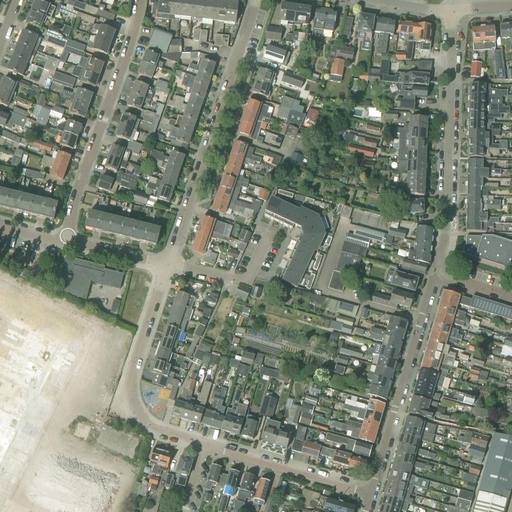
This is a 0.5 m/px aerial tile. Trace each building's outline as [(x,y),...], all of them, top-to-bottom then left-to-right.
[(45,18),(47,19),(47,18),(50,20),(55,8),(35,0),(30,12),(45,18)] [(169,16),(170,8),(170,0),(159,0),(159,5),(153,4),(151,18),(168,20),(169,16)] [(170,0),(170,8),(169,16),(180,17),(181,8),(181,0),(170,0)] [(181,0),(181,8),(180,17),(191,19),(192,8),(192,0),(181,0)] [(202,0),(192,0),(192,8),(191,19),(201,20),(203,8),(204,0),(202,0)] [(204,0),(203,8),(201,20),(212,21),(214,8),(215,1),(204,0)] [(215,1),(214,8),(212,21),(223,23),(226,3),(215,1)] [(72,8),(82,12),(84,6),(75,2),(74,3),(72,8)] [(223,23),(234,24),(237,4),(226,3),(223,23)] [(293,26),(296,7),(294,6),(293,7),(290,7),(290,6),(282,5),(279,22),(287,23),(287,26),(293,26)] [(55,12),(75,20),(77,14),(58,6),(55,12)] [(86,6),(84,12),(93,15),(95,9),(86,6)] [(305,8),(296,7),(293,26),(300,28),(300,25),(307,26),(310,9),(307,8),(307,9),(305,9),(305,8)] [(98,10),(97,10),(95,17),(108,22),(111,15),(98,10)] [(322,38),(323,32),(326,11),(316,10),(312,37),(322,38)] [(336,12),(326,11),(323,32),(333,33),(336,12)] [(45,18),(30,12),(26,23),(40,29),(43,24),(44,24),(47,19),(45,18)] [(77,14),(75,20),(93,26),(95,20),(77,14)] [(373,18),(359,16),(357,33),(365,34),(364,42),(363,42),(362,50),(370,51),(371,43),(370,43),(371,35),(373,18)] [(384,35),(386,20),(377,18),(374,33),(380,34),(377,48),(375,55),(380,55),(381,53),(381,49),(382,41),(384,35)] [(381,53),(385,54),(388,35),(393,36),(395,21),(386,20),(384,35),(382,41),(381,49),(381,53)] [(414,33),(417,34),(417,25),(417,26),(398,23),(397,34),(407,36),(407,35),(414,36),(414,33)] [(94,38),(96,39),(112,44),(113,43),(114,37),(113,36),(115,32),(95,25),(93,31),(96,32),(94,38)] [(407,35),(407,36),(406,42),(415,43),(420,43),(419,48),(428,49),(428,44),(429,44),(430,34),(430,26),(423,26),(417,25),(417,34),(414,33),(414,36),(407,35)] [(511,54),(510,51),(508,25),(499,25),(501,47),(505,46),(505,54),(511,54)] [(486,27),(482,28),(484,52),(491,51),(491,50),(495,50),(493,27),(491,27),(490,26),(487,26),(486,27)] [(473,52),(484,52),(482,28),(478,28),(477,27),(474,28),(473,28),(471,29),(473,52)] [(280,30),(267,28),(265,40),(279,42),(280,30)] [(45,36),(54,39),(56,40),(58,35),(58,34),(48,30),(45,36)] [(170,41),(171,41),(172,37),(154,30),(148,48),(163,53),(165,54),(168,48),(170,41)] [(17,45),(36,52),(41,39),(22,32),(17,45)] [(348,40),(349,38),(350,35),(349,35),(349,33),(343,32),(341,39),(348,40)] [(292,33),(291,41),(309,45),(310,35),(292,33)] [(228,37),(222,36),(220,47),(227,48),(228,37)] [(112,44),(96,39),(94,38),(92,44),(89,43),(87,49),(106,55),(108,51),(109,51),(112,46),(112,44)] [(66,44),(61,42),(56,40),(54,39),(51,45),(63,50),(65,47),(66,44)] [(67,40),(66,44),(65,47),(83,53),(85,47),(67,40)] [(30,56),(34,58),(36,52),(17,45),(12,57),(28,64),(30,56)] [(396,52),(404,53),(405,46),(397,45),(396,52)] [(335,60),(337,47),(329,46),(327,59),(333,60),(335,60)] [(85,54),(83,53),(65,47),(63,50),(63,52),(80,58),(83,59),(85,54)] [(335,60),(344,62),(345,63),(346,59),(352,60),(353,50),(337,47),(335,60)] [(161,70),(163,64),(158,62),(159,57),(146,52),(142,63),(161,70)] [(505,81),(503,63),(502,63),(501,52),(493,52),(496,81),(505,81)] [(166,55),(165,54),(163,53),(161,58),(177,64),(179,59),(180,60),(181,56),(176,54),(166,55)] [(7,70),(22,77),(28,64),(12,57),(7,70)] [(43,70),(48,72),(53,59),(48,57),(43,70)] [(77,68),(84,71),(99,76),(103,65),(89,59),(88,60),(83,59),(80,58),(77,68)] [(59,61),(53,59),(48,72),(54,75),(55,73),(59,61)] [(188,69),(198,72),(211,77),(215,65),(199,60),(197,67),(189,65),(188,69)] [(341,78),(344,62),(335,60),(333,60),(330,76),(341,78)] [(418,62),(417,71),(430,72),(431,62),(418,62)] [(151,79),(156,81),(157,81),(160,74),(156,72),(158,69),(161,71),(161,70),(142,63),(137,75),(151,80),(151,79)] [(470,78),(480,79),(481,63),(471,63),(470,78)] [(77,69),(76,68),(74,68),(71,76),(78,78),(77,81),(81,82),(81,83),(95,88),(99,76),(84,71),(77,68),(77,69)] [(255,81),(269,86),(270,86),(273,75),(259,70),(255,81)] [(194,84),(207,88),(211,77),(198,72),(194,84)] [(54,75),(53,77),(73,85),(75,80),(55,73),(54,75)] [(281,83),(300,89),(303,79),(293,76),(284,73),(281,83)] [(367,82),(367,75),(367,74),(359,73),(358,81),(367,82)] [(367,82),(379,83),(379,76),(367,75),(367,82)] [(426,87),(427,76),(410,75),(402,78),(381,77),(381,83),(426,87)] [(72,90),(73,85),(53,77),(51,82),(72,90)] [(3,79),(0,87),(0,91),(12,96),(17,84),(3,79)] [(194,84),(190,82),(183,80),(181,86),(188,88),(188,87),(190,88),(188,94),(190,95),(203,99),(207,88),(194,84)] [(20,81),(18,87),(28,90),(30,85),(20,81)] [(156,81),(155,85),(166,89),(168,85),(157,81),(156,81)] [(270,86),(269,86),(255,81),(251,93),(266,98),(270,86)] [(153,90),(148,88),(135,83),(131,94),(150,101),(154,91),(154,90),(153,90)] [(154,91),(167,96),(169,91),(166,89),(155,85),(153,90),(154,90),(154,91)] [(490,90),(490,86),(469,85),(469,97),(501,97),(506,97),(507,91),(496,91),(496,90),(490,90)] [(397,94),(396,109),(412,111),(413,98),(426,99),(427,89),(401,87),(400,92),(397,94)] [(73,102),(88,107),(92,95),(77,90),(75,95),(62,90),(59,97),(73,102)] [(0,91),(0,104),(8,108),(12,96),(0,91)] [(16,97),(36,103),(38,97),(18,91),(16,97)] [(143,104),(148,106),(150,101),(131,94),(126,106),(140,111),(143,104)] [(40,95),(36,106),(42,108),(46,97),(40,95)] [(186,107),(199,111),(203,99),(190,95),(186,107)] [(285,109),(290,110),(290,111),(294,101),(277,95),(275,100),(270,98),(268,103),(285,109)] [(469,97),(469,105),(490,106),(490,102),(500,103),(501,97),(469,97)] [(269,108),(248,101),(244,112),(269,120),(271,115),(267,114),(269,108)] [(88,107),(73,102),(69,113),(84,119),(88,107)] [(199,111),(186,107),(182,105),(175,103),(173,109),(184,112),(182,118),(196,122),(199,111)] [(490,106),(469,105),(469,114),(500,115),(508,115),(508,108),(501,108),(501,106),(490,106)] [(36,106),(33,114),(39,116),(42,108),(36,106)] [(65,111),(54,107),(52,111),(62,115),(63,116),(65,111)] [(14,108),(12,114),(25,119),(28,114),(14,108)] [(35,123),(41,125),(45,127),(49,116),(51,112),(42,108),(39,116),(37,119),(35,123)] [(286,120),(290,110),(285,109),(281,119),(286,120)] [(306,116),(290,111),(290,110),(286,120),(285,126),(286,126),(292,128),(297,130),(299,130),(306,116)] [(318,112),(309,110),(306,119),(315,122),(318,112)] [(51,112),(49,116),(60,120),(62,115),(52,111),(51,111),(51,112)] [(146,112),(144,117),(158,122),(160,117),(146,112)] [(269,120),(244,112),(241,124),(260,130),(262,123),(268,125),(269,120)] [(384,120),(397,121),(397,113),(384,112),(384,120)] [(8,118),(0,114),(0,126),(11,130),(13,125),(24,130),(27,120),(25,119),(12,114),(10,119),(8,118)] [(119,126),(132,130),(136,119),(123,114),(119,126)] [(491,123),(494,124),(494,120),(500,120),(500,115),(469,114),(468,123),(491,123)] [(167,125),(179,129),(192,134),(196,122),(182,118),(178,116),(176,122),(169,120),(167,125)] [(148,135),(153,137),(158,122),(144,117),(142,122),(151,125),(148,135)] [(426,130),(426,119),(409,118),(408,125),(404,125),(404,129),(426,130)] [(63,134),(63,133),(77,138),(81,127),(67,122),(65,129),(58,126),(56,131),(63,134)] [(35,141),(41,125),(35,123),(29,139),(35,141)] [(159,129),(172,133),(170,139),(188,145),(192,134),(179,129),(167,125),(161,123),(159,129)] [(468,132),(495,132),(499,132),(499,127),(490,127),(491,123),(468,123),(468,132)] [(241,124),(237,135),(261,143),(263,139),(257,137),(260,130),(241,124)] [(366,124),(365,130),(378,133),(380,128),(366,124)] [(142,146),(132,142),(136,132),(132,130),(119,126),(115,137),(129,142),(127,146),(140,151),(142,146)] [(292,128),(286,126),(283,136),(284,136),(289,138),(292,128)] [(294,140),(295,137),(297,130),(292,128),(289,138),(294,140)] [(426,141),(426,130),(404,129),(396,129),(396,135),(398,135),(398,140),(408,140),(426,141)] [(16,137),(4,132),(2,138),(14,143),(16,137)] [(499,132),(495,132),(468,132),(468,141),(492,141),(492,137),(499,137),(499,132)] [(63,133),(63,134),(59,145),(73,150),(77,138),(63,133)] [(355,136),(348,134),(347,136),(344,135),(343,140),(354,143),(355,136)] [(296,144),(295,149),(305,152),(307,152),(310,142),(295,137),(294,140),(293,143),(296,144)] [(279,148),(281,142),(271,139),(271,140),(265,138),(264,143),(279,148)] [(357,138),(356,144),(362,146),(375,149),(377,143),(364,140),(357,138)] [(398,151),(425,152),(426,141),(408,140),(398,140),(398,151)] [(468,141),(468,149),(499,150),(499,146),(492,146),(492,141),(468,141)] [(41,143),(39,149),(49,153),(52,147),(41,143)] [(253,149),(234,143),(230,154),(255,163),(259,164),(260,160),(251,157),(253,149)] [(108,157),(120,161),(126,163),(129,157),(123,155),(125,150),(112,146),(108,157)] [(126,151),(139,156),(140,151),(127,146),(126,151)] [(374,150),(358,147),(356,154),(372,158),(374,150)] [(13,156),(21,159),(23,152),(16,149),(13,156)] [(307,152),(305,152),(295,149),(293,154),(292,154),(290,159),(301,163),(303,157),(307,158),(309,153),(307,152)] [(490,159),(490,155),(498,156),(499,150),(468,149),(468,159),(490,159)] [(180,169),(184,157),(171,153),(169,159),(162,157),(163,154),(152,150),(149,159),(155,161),(180,169)] [(425,163),(425,152),(398,151),(397,162),(425,163)] [(55,160),(43,156),(42,160),(66,169),(70,158),(57,153),(55,160)] [(255,163),(230,154),(227,166),(240,170),(242,164),(247,166),(248,165),(254,167),(255,163)] [(275,156),(271,165),(277,168),(282,158),(276,156),(275,156)] [(104,168),(117,173),(118,167),(124,170),(126,163),(120,161),(108,157),(104,168)] [(298,172),(301,163),(290,159),(287,169),(298,172)] [(49,176),(62,181),(66,169),(42,160),(40,165),(52,169),(49,176)] [(163,176),(176,180),(180,169),(155,161),(154,166),(165,170),(163,176)] [(468,161),(467,170),(494,171),(494,167),(482,167),(483,161),(468,161)] [(424,174),(425,163),(397,162),(397,173),(424,174)] [(240,170),(227,166),(223,177),(247,186),(249,181),(243,179),(243,178),(238,176),(240,170)] [(44,175),(25,170),(24,176),(43,181),(44,175)] [(467,170),(467,179),(482,179),(487,179),(487,174),(494,175),(494,171),(467,170)] [(116,177),(117,178),(136,184),(139,178),(125,173),(124,175),(118,172),(116,177)] [(0,207),(53,221),(57,205),(49,203),(52,186),(44,184),(40,201),(25,197),(29,180),(21,178),(17,195),(2,191),(6,175),(0,173),(0,207)] [(424,185),(424,174),(397,173),(397,184),(424,185)] [(148,183),(172,192),(176,180),(163,176),(161,182),(150,178),(148,183)] [(97,189),(115,195),(118,186),(134,192),(136,184),(117,178),(116,177),(114,182),(101,177),(97,189)] [(247,186),(223,177),(219,189),(232,193),(238,195),(240,187),(246,189),(247,186)] [(487,184),(482,184),(482,179),(467,179),(467,188),(493,188),(493,189),(497,189),(497,184),(487,184)] [(155,199),(168,203),(172,192),(148,183),(146,189),(157,193),(155,199)] [(272,186),(270,186),(265,184),(263,190),(269,193),(272,186)] [(397,184),(396,196),(423,197),(424,185),(397,184)] [(467,188),(467,196),(487,197),(487,192),(493,192),(493,189),(493,188),(467,188)] [(232,193),(219,189),(215,200),(244,209),(250,211),(251,207),(236,201),(238,195),(232,193)] [(266,202),(270,193),(261,190),(257,199),(266,202)] [(131,201),(146,206),(149,197),(134,192),(131,201)] [(466,205),(499,206),(500,201),(492,201),(492,202),(487,202),(487,197),(467,196),(466,205)] [(84,229),(148,244),(156,246),(160,230),(152,228),(156,212),(147,210),(144,221),(148,222),(147,227),(128,222),(132,206),(124,203),(120,220),(105,216),(109,200),(100,198),(97,210),(100,211),(100,214),(96,213),(96,214),(88,212),(84,229)] [(264,216),(273,221),(281,203),(272,199),(264,216)] [(215,200),(211,212),(224,216),(227,210),(242,215),(244,209),(215,200)] [(403,202),(404,216),(415,215),(415,214),(423,213),(422,201),(403,202)] [(281,203),(273,221),(282,225),(290,208),(281,203)] [(466,205),(466,214),(487,215),(487,210),(488,210),(499,211),(499,206),(466,205)] [(301,210),(292,229),(294,226),(301,229),(317,217),(312,215),(314,211),(303,206),(301,210)] [(348,221),(352,209),(343,206),(339,218),(348,221)] [(299,212),(290,208),(282,225),(292,229),(301,210),(299,212)] [(466,214),(466,223),(493,224),(498,224),(498,219),(488,218),(488,220),(486,220),(487,215),(466,214)] [(215,221),(202,217),(198,229),(229,239),(231,235),(218,231),(219,229),(213,227),(215,221)] [(324,235),(317,217),(301,229),(304,237),(324,235)] [(486,228),(492,228),(493,224),(466,223),(466,232),(486,233),(486,228)] [(385,235),(355,226),(353,235),(353,236),(370,240),(382,244),(385,235)] [(433,236),(433,230),(416,227),(415,232),(412,232),(412,237),(415,237),(414,242),(432,246),(433,236)] [(406,232),(397,230),(389,228),(387,236),(404,240),(406,232)] [(195,240),(208,244),(210,239),(215,240),(216,239),(228,243),(229,239),(198,229),(195,240)] [(238,241),(247,245),(251,234),(243,231),(238,241)] [(347,234),(344,242),(351,244),(360,247),(367,249),(370,240),(353,236),(353,235),(347,234)] [(324,235),(304,237),(300,244),(297,242),(296,243),(316,252),(324,235)] [(467,255),(476,258),(511,269),(511,243),(492,237),(466,237),(465,246),(467,246),(467,255)] [(201,262),(213,266),(217,255),(211,253),(211,252),(206,250),(208,244),(195,240),(191,252),(204,256),(201,262)] [(408,251),(431,256),(432,246),(414,242),(407,241),(406,244),(409,245),(408,251)] [(341,253),(355,257),(357,258),(360,247),(351,244),(344,242),(341,253)] [(247,245),(241,243),(237,251),(243,254),(247,245)] [(296,243),(292,252),(309,260),(313,251),(316,252),(296,243)] [(226,256),(235,259),(236,259),(238,254),(228,251),(226,256)] [(408,251),(407,260),(429,265),(431,256),(408,251)] [(309,260),(292,252),(288,261),(305,269),(309,260)] [(334,272),(347,276),(349,276),(355,257),(341,253),(340,253),(334,272)] [(86,300),(90,283),(119,290),(123,275),(89,266),(90,264),(65,257),(56,293),(86,300)] [(427,265),(429,266),(429,265),(407,260),(403,259),(401,270),(409,271),(424,275),(427,265)] [(288,261),(283,270),(300,278),(305,269),(288,261)] [(374,277),(373,281),(383,283),(386,270),(360,262),(358,272),(374,277)] [(26,279),(29,273),(22,270),(19,276),(26,279)] [(283,270),(279,280),(296,288),(300,278),(283,270)] [(347,276),(334,272),(333,271),(328,289),(342,293),(347,276)] [(417,280),(394,273),(391,286),(414,292),(415,286),(417,287),(419,282),(417,281),(417,280)] [(249,291),(237,286),(233,296),(245,301),(249,291)] [(258,299),(261,289),(254,287),(252,298),(258,299)] [(282,294),(291,296),(293,290),(284,287),(282,294)] [(374,294),(371,303),(396,310),(397,306),(409,309),(412,297),(392,291),(390,299),(374,294)] [(439,306),(456,311),(458,305),(469,308),(471,300),(443,292),(439,306)] [(93,335),(93,331),(51,313),(46,313),(44,308),(10,293),(10,332),(7,333),(3,340),(3,334),(1,325),(0,327),(0,353),(52,375),(53,375),(55,382),(70,382),(66,380),(72,379),(78,364),(78,363),(76,354),(79,346),(73,344),(90,344),(93,335)] [(173,304),(185,308),(190,310),(194,298),(177,293),(173,304)] [(217,300),(205,296),(203,301),(215,305),(217,300)] [(511,308),(472,296),(471,300),(469,308),(511,321),(511,308)] [(336,313),(355,318),(358,308),(339,303),(336,313)] [(187,322),(189,322),(191,317),(183,314),(185,308),(173,304),(170,316),(187,322)] [(465,314),(456,311),(439,306),(436,315),(463,322),(464,317),(465,314)] [(247,319),(250,309),(244,308),(241,317),(247,319)] [(204,309),(202,314),(209,317),(211,312),(204,309)] [(365,320),(368,311),(362,309),(359,318),(365,320)] [(387,327),(405,332),(408,322),(384,315),(382,321),(388,323),(387,327)] [(454,324),(453,325),(463,328),(464,323),(463,322),(436,315),(434,324),(451,329),(452,323),(454,324)] [(166,327),(181,332),(183,333),(187,322),(170,316),(166,327)] [(335,322),(343,325),(351,327),(353,321),(337,316),(335,322)] [(204,328),(207,322),(201,319),(198,325),(204,328)] [(340,332),(342,325),(331,322),(329,329),(340,332)] [(448,338),(457,341),(464,342),(465,338),(457,335),(457,336),(451,334),(450,335),(449,334),(451,329),(434,324),(431,333),(448,338)] [(199,339),(204,328),(198,325),(193,337),(194,337),(199,339)] [(352,328),(343,325),(340,332),(350,335),(352,328)] [(173,342),(177,343),(181,332),(166,327),(162,338),(173,342)] [(370,333),(402,342),(405,332),(387,327),(385,332),(372,328),(370,333)] [(476,337),(478,330),(466,327),(464,333),(476,337)] [(338,335),(331,333),(328,341),(335,343),(338,335)] [(381,347),(399,352),(402,342),(370,333),(369,339),(382,343),(381,347)] [(457,341),(448,338),(431,333),(428,341),(445,346),(450,348),(452,344),(456,345),(457,341)] [(194,337),(190,347),(194,350),(199,339),(194,337)] [(506,337),(503,346),(510,349),(511,349),(511,339),(506,337)] [(162,338),(158,350),(172,354),(174,349),(175,349),(177,343),(173,342),(162,338)] [(450,348),(445,346),(428,341),(426,350),(442,355),(454,359),(456,355),(449,353),(450,348)] [(470,344),(468,350),(476,353),(478,347),(470,344)] [(342,346),(341,346),(339,353),(361,360),(363,353),(342,346)] [(378,357),(396,362),(399,352),(381,347),(380,352),(375,350),(373,355),(378,357)] [(168,366),(172,354),(158,350),(154,361),(168,366)] [(201,362),(202,359),(203,357),(205,353),(197,350),(193,359),(201,362)] [(240,362),(252,365),(255,353),(243,350),(240,362)] [(454,359),(442,355),(426,350),(423,359),(440,364),(449,367),(452,368),(454,359)] [(219,356),(211,354),(211,355),(210,359),(208,364),(216,366),(217,361),(219,356)] [(339,356),(339,357),(337,363),(346,366),(348,359),(339,356)] [(482,366),(484,360),(472,356),(470,363),(482,366)] [(376,366),(394,372),(396,362),(378,357),(376,366)] [(511,360),(505,358),(503,364),(511,367),(511,360)] [(449,367),(440,364),(423,359),(420,368),(446,376),(449,367)] [(168,366),(154,361),(151,373),(155,374),(152,382),(155,383),(155,385),(171,391),(172,386),(177,388),(178,382),(165,378),(169,366),(168,366)] [(193,363),(192,370),(200,371),(201,365),(193,363)] [(249,368),(239,365),(236,375),(246,378),(249,368)] [(343,376),(345,369),(335,366),(333,373),(343,376)] [(368,375),(391,381),(394,372),(376,366),(373,374),(369,372),(368,375)] [(272,371),(270,378),(276,380),(278,372),(272,371)] [(417,381),(434,387),(435,387),(438,376),(420,371),(417,381)] [(260,380),(274,384),(275,382),(269,381),(270,374),(262,372),(260,380)] [(191,380),(194,381),(194,380),(195,380),(197,375),(192,373),(189,380),(187,379),(184,390),(183,390),(182,396),(180,395),(178,403),(175,402),(171,416),(179,419),(183,404),(187,391),(188,388),(188,389),(191,380)] [(278,381),(289,384),(291,377),(280,374),(278,381)] [(371,382),(370,386),(388,391),(391,381),(368,375),(366,380),(371,382)] [(338,378),(332,376),(330,385),(337,387),(337,385),(341,387),(344,379),(338,377),(338,378)] [(194,400),(190,399),(192,393),(191,392),(195,381),(194,381),(191,380),(188,389),(188,388),(187,391),(183,404),(179,419),(190,422),(194,408),(192,407),(194,400)] [(413,394),(431,400),(438,402),(440,396),(433,394),(435,387),(434,387),(417,381),(413,394)] [(199,425),(211,384),(204,382),(200,394),(198,394),(196,401),(201,402),(199,409),(194,408),(190,422),(199,425)] [(319,395),(321,387),(312,385),(310,392),(319,395)] [(364,390),(363,395),(385,401),(388,391),(370,386),(368,391),(364,390)] [(465,395),(463,403),(472,406),(475,398),(465,395)] [(210,412),(205,411),(201,425),(210,428),(218,397),(214,396),(212,401),(213,402),(210,412)] [(259,416),(265,417),(270,398),(264,396),(259,416)] [(219,430),(223,416),(218,415),(221,404),(222,404),(224,399),(218,397),(210,428),(219,430)] [(317,400),(306,397),(304,402),(315,406),(317,400)] [(410,406),(437,413),(440,414),(443,415),(443,414),(444,410),(436,408),(437,405),(412,397),(410,406)] [(277,400),(270,398),(265,417),(271,419),(277,400)] [(344,405),(358,409),(381,416),(384,406),(369,401),(367,406),(345,400),(344,405)] [(442,400),(440,405),(442,406),(442,407),(449,409),(450,407),(453,408),(454,404),(442,400)] [(227,409),(225,417),(221,431),(230,433),(238,406),(237,406),(233,404),(233,405),(231,410),(227,409)] [(247,407),(238,405),(238,406),(230,433),(238,436),(247,407)] [(356,418),(363,420),(378,425),(381,416),(358,409),(344,405),(343,410),(358,414),(356,418)] [(296,425),(301,408),(292,406),(287,423),(296,425)] [(407,414),(425,419),(432,421),(434,417),(438,419),(440,414),(437,413),(410,406),(407,414)] [(483,417),(484,410),(475,408),(472,409),(471,414),(483,417)] [(310,427),(313,416),(311,416),(301,413),(298,423),(310,427)] [(255,432),(256,432),(260,420),(255,419),(255,417),(247,415),(241,437),(253,440),(255,432)] [(404,427),(433,436),(436,426),(406,418),(404,427)] [(347,421),(345,426),(376,434),(378,425),(363,420),(362,425),(347,421)] [(265,427),(261,442),(266,444),(266,446),(271,447),(272,445),(273,446),(279,427),(279,426),(267,422),(265,427)] [(352,433),(351,438),(373,444),(376,434),(345,426),(342,425),(340,429),(352,433)] [(279,427),(273,446),(275,446),(275,448),(280,450),(280,448),(286,449),(290,435),(290,432),(285,430),(285,429),(279,427)] [(421,437),(432,441),(433,436),(404,427),(401,436),(420,441),(421,437)] [(479,448),(478,449),(485,450),(488,438),(472,433),(469,445),(479,448)] [(327,434),(325,441),(341,446),(342,444),(346,446),(344,452),(353,455),(353,453),(368,458),(371,447),(327,434)] [(511,437),(494,434),(488,453),(511,459),(511,437)] [(417,450),(420,441),(401,436),(399,444),(417,450)] [(293,440),(289,451),(317,458),(318,455),(333,459),(332,463),(364,472),(367,461),(293,440)] [(19,444),(16,456),(32,460),(35,449),(19,444)] [(399,444),(396,453),(414,459),(416,455),(427,458),(428,453),(417,450),(399,444)] [(479,448),(469,445),(467,444),(465,451),(476,455),(477,454),(478,449),(479,448)] [(438,457),(438,447),(429,447),(429,457),(438,457)] [(153,449),(149,464),(154,465),(151,474),(155,475),(162,451),(153,449)] [(171,454),(162,451),(155,475),(160,476),(161,471),(165,473),(166,469),(167,469),(171,454)] [(393,462),(412,468),(423,471),(424,465),(413,462),(414,459),(396,453),(393,462)] [(511,459),(488,453),(483,472),(511,480),(511,459)] [(480,466),(482,459),(472,456),(470,463),(480,466)] [(175,476),(179,477),(180,475),(187,477),(192,461),(191,461),(191,460),(186,458),(185,460),(180,458),(175,476)] [(393,462),(391,471),(409,476),(412,468),(393,462)] [(468,474),(477,477),(480,468),(470,465),(468,474)] [(224,489),(227,477),(220,474),(221,469),(211,466),(204,490),(210,492),(212,488),(213,484),(217,485),(216,487),(224,489)] [(227,500),(231,489),(235,490),(239,474),(229,471),(228,477),(227,477),(224,489),(221,498),(216,511),(224,511),(228,500),(227,500)] [(415,478),(409,476),(391,471),(388,480),(413,487),(418,488),(419,484),(414,482),(415,478)] [(511,480),(483,472),(478,492),(507,500),(511,482),(511,480)] [(477,477),(468,474),(463,473),(460,481),(467,483),(472,485),(475,486),(477,477)] [(174,481),(172,481),(173,476),(167,475),(164,487),(171,490),(174,481)] [(241,511),(247,493),(250,494),(254,478),(244,475),(239,490),(233,511),(236,511),(241,511)] [(269,483),(259,480),(251,511),(255,511),(256,511),(258,505),(263,507),(265,499),(269,483)] [(388,480),(386,488),(410,495),(411,495),(413,487),(388,480)] [(149,488),(147,487),(136,483),(131,492),(138,495),(145,498),(149,488)] [(473,492),(475,486),(472,485),(467,483),(465,489),(473,492)] [(436,487),(435,493),(450,496),(451,491),(436,487)] [(386,488),(383,497),(408,504),(411,505),(413,500),(409,499),(410,495),(386,488)] [(459,490),(457,499),(470,503),(471,501),(473,494),(465,492),(459,490)] [(503,511),(507,500),(478,492),(472,511),(503,511)] [(203,493),(201,501),(209,503),(211,496),(209,495),(203,493)] [(399,511),(401,506),(407,508),(408,504),(383,497),(381,506),(399,511)] [(0,511),(5,511),(8,499),(0,498),(0,511)] [(263,511),(270,511),(273,505),(274,500),(268,499),(263,511)] [(338,502),(329,500),(327,499),(326,504),(322,503),(322,504),(308,500),(306,506),(326,511),(352,511),(354,508),(353,506),(338,502)] [(455,505),(455,508),(466,511),(467,511),(470,503),(457,499),(455,505)]
